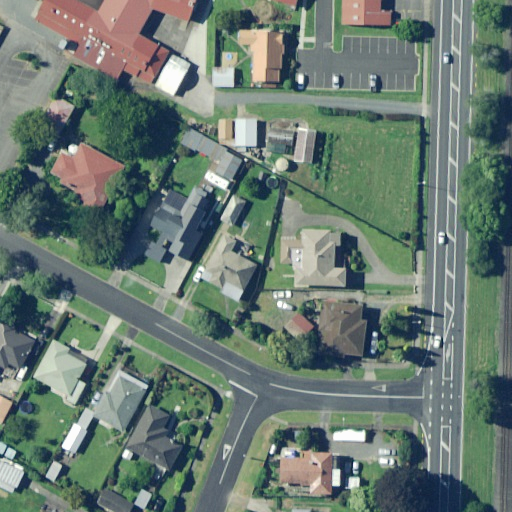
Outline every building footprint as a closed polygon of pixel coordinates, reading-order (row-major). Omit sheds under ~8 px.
[(170,49),(64,0),(49,0),(35,30),(153,85),(170,49)] [(113,0),(179,23),(186,0),(113,0)] [(291,0),(256,0),(289,9),(291,0)] [(376,31),(376,0),(341,0),(341,31),(376,31)] [(275,87),(274,32),(241,33),(242,88),(275,87)] [(234,69),(214,69),(214,87),(234,87),(234,69)] [(77,106),(58,97),(41,129),(60,138),(77,106)] [(172,107),(154,97),(150,106),(167,116),(172,107)] [(200,123),(182,113),(178,121),(196,131),(200,123)] [(256,144),(256,120),(219,120),(219,144),(256,144)] [(292,131),(272,126),(265,150),(285,156),(292,131)] [(316,131),(299,129),(295,162),(312,164),(316,131)] [(224,148),(190,132),(184,145),(218,161),(224,148)] [(65,152),(53,171),(63,178),(60,182),(77,193),(74,199),(93,211),(122,168),(84,143),(75,158),(65,152)] [(245,164),(227,152),(215,171),(233,183),(245,164)] [(190,173),(185,166),(168,176),(173,183),(190,173)] [(213,196),(195,187),(182,212),(165,203),(147,236),(155,240),(146,256),(164,265),(170,253),(188,262),(204,232),(196,228),(213,196)] [(246,202),(233,195),(220,220),(233,227),(246,202)] [(335,269),(335,231),(301,231),(301,240),(280,239),(280,264),(297,264),(297,286),(346,286),(346,270),(335,269)] [(244,246),(225,236),(203,279),(222,289),(220,292),(237,302),(257,265),(239,256),(244,246)] [(362,305),(323,302),(318,355),(345,358),(345,355),(361,356),(365,320),(361,320),(362,305)] [(314,327),(299,313),(285,328),(299,342),(314,327)] [(35,338),(2,322),(0,325),(0,365),(8,369),(11,363),(21,368),(35,338)] [(70,349),(55,341),(36,379),(70,396),(67,400),(76,404),(86,385),(78,381),(86,364),(67,355),(70,349)] [(148,391),(121,376),(112,394),(108,392),(95,416),(125,432),(148,391)] [(14,403),(0,395),(0,423),(3,425),(14,403)] [(173,417),(152,405),(128,448),(170,471),(183,447),(174,442),(178,434),(167,428),(173,417)] [(88,432),(75,426),(65,448),(78,454),(88,432)] [(365,431),(334,430),(333,440),(364,442),(365,431)] [(333,454),(300,453),(300,459),(283,458),(283,484),(311,485),(311,494),(332,494),(333,454)] [(22,468),(1,458),(0,460),(0,487),(10,493),(22,468)] [(158,485),(148,480),(137,505),(147,509),(158,485)] [(130,511),(134,504),(106,489),(97,506),(108,511),(130,511)] [(65,511),(40,499),(33,511),(65,511)]
